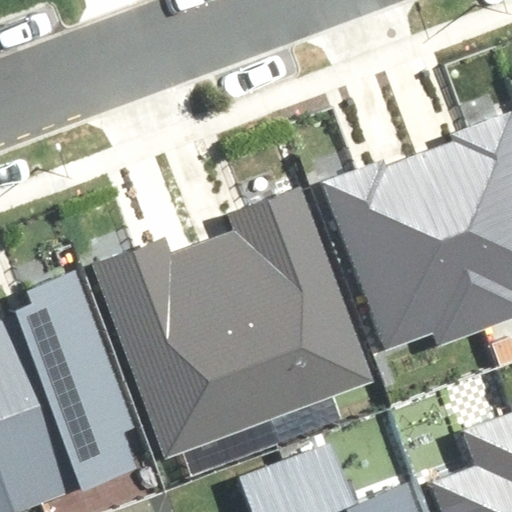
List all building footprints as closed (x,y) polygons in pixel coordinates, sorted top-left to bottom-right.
[(511,131),(499,95),(440,117),(444,126),(407,140),(472,316),(511,300),(511,131)] [(308,166),(372,339),(416,323),(421,335),(472,316),(407,140),(370,154),(366,145),(308,166)] [(227,214),(193,226),(259,406),(362,369),(292,173),(221,199),(227,214)] [(80,251),(153,447),(259,406),(193,226),(159,235),(155,223),(80,251)] [(117,424),(128,420),(70,256),(13,276),(19,296),(0,302),(0,392),(34,489),(129,457),(117,424)] [(0,501),(34,489),(0,392),(0,501)] [(511,396),(500,400),(511,432),(511,396)] [(416,477),(428,511),(511,511),(511,432),(500,400),(443,421),(457,462),(416,477)] [(412,511),(398,471),(348,488),(326,424),(276,440),(301,511),(412,511)] [(301,511),(276,440),(228,457),(247,511),(301,511)]
